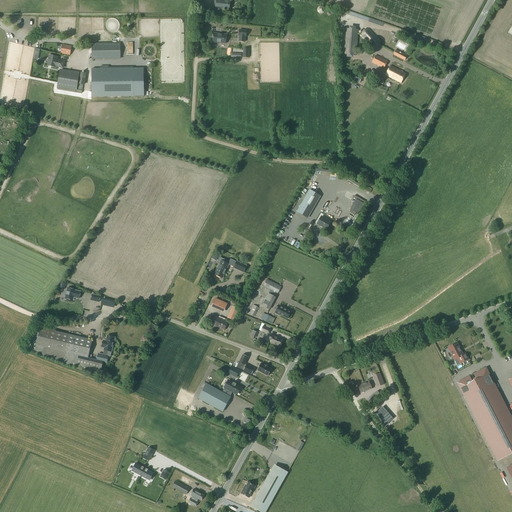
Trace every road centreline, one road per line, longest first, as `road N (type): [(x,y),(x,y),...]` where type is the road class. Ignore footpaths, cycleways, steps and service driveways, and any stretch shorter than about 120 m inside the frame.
road 1 (tertiary): [(290,366),(491,0)]
road 2 (unclassified): [(290,366),(170,319),(50,318),(0,300)]
road 3 (unclassified): [(280,387),(511,302)]
road 4 (track): [(330,370),(435,511)]
road 5 (tertiary): [(213,511),(280,387)]
